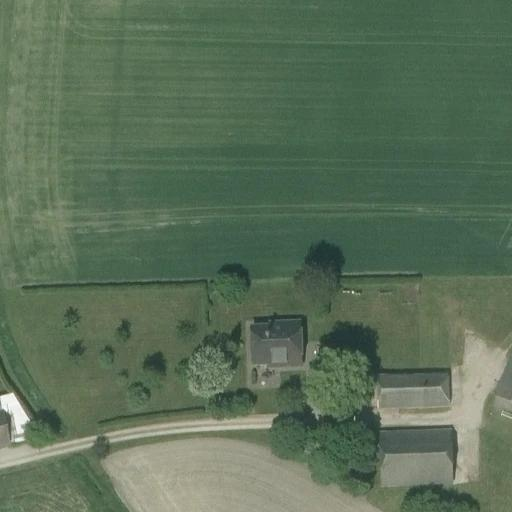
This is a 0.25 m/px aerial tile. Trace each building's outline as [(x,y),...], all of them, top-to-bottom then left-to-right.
[(302,367),(301,323),(279,324),(279,328),(253,329),(254,365),(280,364),(280,367),(302,367)] [(511,405),(511,352),(493,397),(511,405)] [(448,375),(376,376),(376,409),(448,409),(448,375)] [(0,398),(0,406),(2,414),(0,414),(0,451),(11,449),(10,447),(45,439),(13,396),(0,398)] [(381,489),(453,486),(450,432),(380,433),(381,489)]
